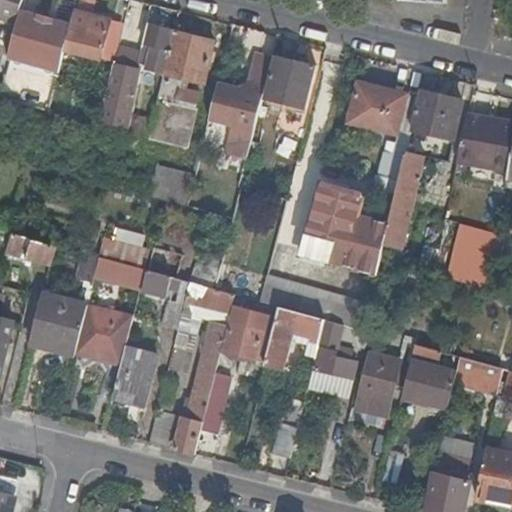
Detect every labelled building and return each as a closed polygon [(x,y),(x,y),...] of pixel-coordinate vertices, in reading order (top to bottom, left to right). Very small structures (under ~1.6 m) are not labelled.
[(23,0),(0,0),(0,15),(17,21),(23,0)] [(40,0),(32,28),(46,32),(50,18),(66,22),(72,0),(40,0)] [(111,19),(75,10),(66,47),(102,56),(111,19)] [(148,67),(165,71),(175,30),(150,23),(142,55),(140,62),(149,65),(148,67)] [(204,82),(215,40),(175,30),(165,71),(152,124),(149,137),(188,147),(197,109),(195,109),(200,91),(188,89),(191,80),(204,82)] [(142,55),(117,49),(113,66),(137,73),(140,62),(142,55)] [(247,158),(273,57),(258,53),(251,81),(242,89),(219,83),(210,119),(232,125),(225,153),(231,154),(247,158)] [(315,66),(273,55),(273,57),(266,84),(263,97),(305,108),(315,66)] [(126,117),(137,73),(113,66),(99,123),(123,130),(126,117)] [(152,124),(132,119),(140,73),(137,73),(126,117),(123,130),(149,137),(152,124)] [(360,81),(350,121),(398,134),(408,94),(360,81)] [(422,92),(413,128),(455,139),(464,101),(422,92)] [(457,162),(509,171),(511,154),(511,120),(468,113),(457,162)] [(426,156),(406,151),(403,161),(399,180),(387,224),(382,243),(402,248),(426,156)] [(378,154),(374,173),(399,180),(403,161),(378,154)] [(159,165),(151,195),(163,199),(189,206),(197,176),(159,165)] [(358,268),(376,273),(379,259),(382,243),(387,224),(364,218),(362,222),(357,220),(364,196),(329,186),(323,185),(304,251),(357,267),(358,268)] [(7,252),(50,263),(54,245),(12,233),(7,252)] [(150,250),(104,237),(100,256),(108,258),(145,268),(146,269),(150,250)] [(95,275),(100,256),(83,251),(76,277),(93,281),(95,275)] [(103,277),(108,258),(100,256),(95,275),(103,277)] [(196,263),(191,281),(214,288),(221,260),(207,256),(204,266),(196,263)] [(145,268),(108,258),(103,277),(140,287),(145,268)] [(189,281),(148,269),(143,289),(159,293),(163,294),(166,295),(168,288),(179,291),(176,303),(171,302),(165,323),(178,327),(180,317),(189,281)] [(369,303),(269,275),(268,280),(262,301),(280,306),(326,319),(344,324),(346,325),(362,329),(369,303)] [(195,302),(231,312),(235,294),(214,288),(191,281),(189,281),(180,317),(190,320),(192,314),(195,302)] [(76,351),(88,303),(43,292),(30,342),(76,353),(76,351)] [(147,303),(137,301),(133,315),(143,317),(147,303)] [(112,363),(121,364),(125,346),(133,315),(88,303),(76,351),(83,355),(96,357),(102,358),(107,361),(112,363)] [(312,344),(319,346),(326,319),(280,306),(267,362),(283,366),(290,339),(293,329),(315,335),(312,344)] [(235,307),(225,351),(256,359),(261,341),(264,330),(268,316),(235,307)] [(0,362),(12,316),(0,312),(0,362)] [(201,317),(192,314),(190,320),(180,317),(178,327),(174,344),(192,350),(201,317)] [(338,351),(344,324),(326,319),(319,346),(314,367),(324,369),(330,371),(353,377),(357,363),(344,358),(345,353),(338,351)] [(201,429),(213,381),(228,324),(212,320),(204,350),(200,350),(199,356),(203,357),(192,398),(188,417),(185,430),(180,428),(175,448),(195,454),(201,429)] [(343,336),(367,343),(370,331),(362,329),(346,325),(343,336)] [(290,339),(312,344),(315,335),(293,329),(290,339)] [(264,330),(261,341),(267,343),(270,331),(264,330)] [(403,394),(447,407),(453,383),(460,356),(415,344),(403,394)] [(142,350),(125,346),(121,364),(112,402),(126,405),(127,401),(145,406),(158,356),(142,352),(142,350)] [(388,415),(401,361),(371,353),(357,407),(351,405),(348,419),(381,427),(384,414),(388,415)] [(460,356),(453,383),(496,394),(502,368),(460,356)] [(164,385),(171,387),(181,389),(184,377),(167,372),(164,385)] [(213,381),(201,429),(217,434),(231,386),(213,381)] [(183,390),(181,389),(171,387),(166,407),(178,410),(183,390)] [(183,416),(188,417),(192,398),(188,397),(183,416)] [(275,452),(291,456),(305,402),(288,398),(275,452)] [(179,415),(158,409),(150,441),(170,446),(179,415)] [(475,500),(511,508),(511,455),(485,450),(475,500)] [(390,452),(383,481),(397,484),(405,456),(390,452)] [(438,454),(427,508),(444,511),(461,511),(469,481),(465,480),(469,461),(438,454)] [(0,511),(8,511),(13,494),(0,490),(0,511)]
